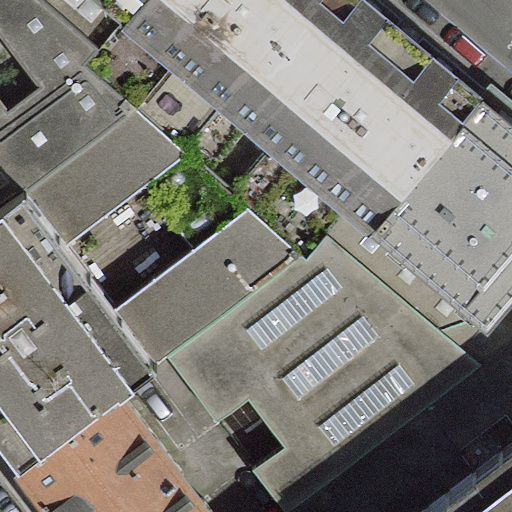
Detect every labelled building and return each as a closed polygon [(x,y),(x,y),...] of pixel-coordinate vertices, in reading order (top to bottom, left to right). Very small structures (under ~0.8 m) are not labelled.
[(46,0),(0,0),(0,155),(25,187),(136,104),(88,63),(101,47),(46,0)] [(133,10),(121,0),(46,0),(101,47),(125,20),(133,10)] [(121,0),(133,10),(141,0),(121,0)] [(378,0),(141,0),(133,10),(125,20),(224,104),(272,144),(348,207),(354,200),(376,220),(486,90),(378,0)] [(187,149),(224,104),(125,20),(101,47),(88,63),(136,104),(187,149)] [(511,112),(486,90),(376,220),(490,313),(511,288),(511,112)] [(68,244),(187,149),(136,104),(25,187),(68,244)] [(328,232),(348,207),(272,144),(233,190),(252,207),(303,252),(308,256),(328,232)] [(233,190),(187,149),(68,244),(117,310),(252,207),(233,190)] [(0,205),(25,187),(0,155),(0,205)] [(0,436),(22,465),(124,388),(156,361),(117,310),(68,244),(25,187),(0,205),(0,436)] [(511,339),(511,288),(490,313),(376,220),(354,200),(348,207),(328,232),(484,361),(511,339)] [(252,207),(117,310),(156,361),(169,354),(303,252),(252,207)] [(484,361),(328,232),(308,256),(303,252),(169,354),(218,420),(250,396),(284,441),(255,466),(288,509),(484,361)] [(414,511),(511,438),(511,339),(484,361),(288,509),(290,511),(414,511)] [(217,511),(124,388),(22,465),(19,468),(51,511),(217,511)] [(511,511),(511,438),(414,511),(511,511)]
